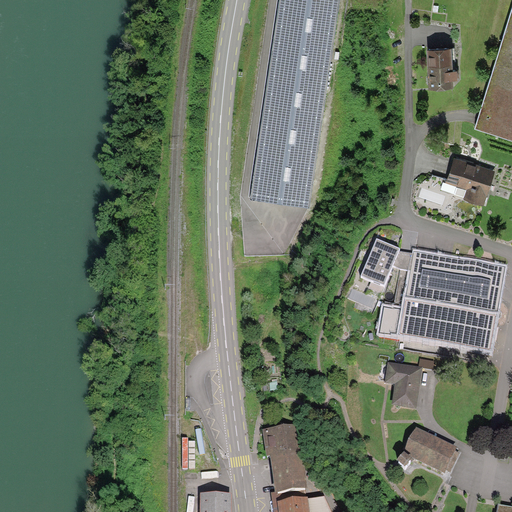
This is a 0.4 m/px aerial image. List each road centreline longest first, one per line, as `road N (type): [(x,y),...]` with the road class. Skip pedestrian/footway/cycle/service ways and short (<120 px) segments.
road 1 (primary): [(237,0),(219,130),(219,242),(248,511)]
road 2 (residential): [(511,253),(402,213),(408,0)]
